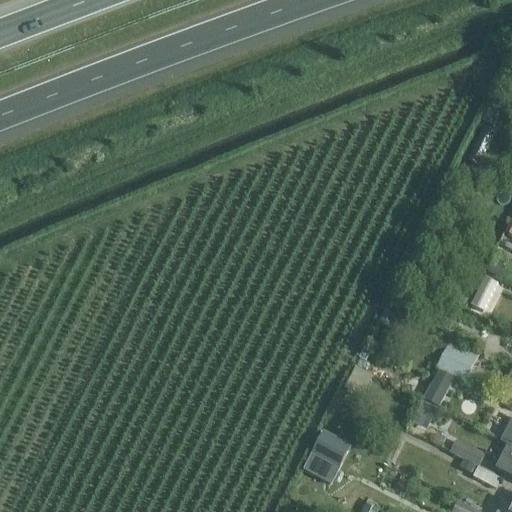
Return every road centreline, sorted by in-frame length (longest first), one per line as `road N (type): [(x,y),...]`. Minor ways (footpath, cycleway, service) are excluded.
road 1 (motorway): [(0,121),(322,0)]
road 2 (motorway): [(115,0),(0,44)]
